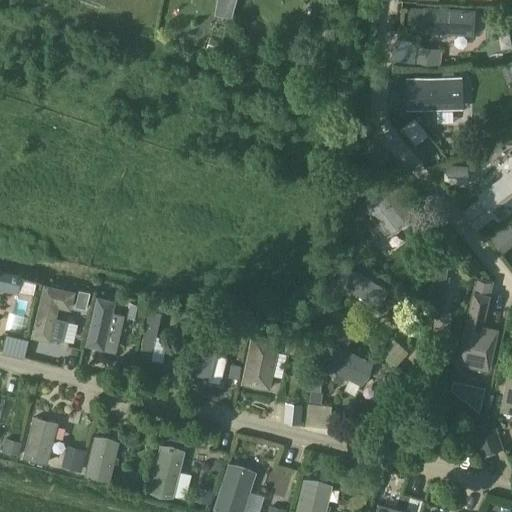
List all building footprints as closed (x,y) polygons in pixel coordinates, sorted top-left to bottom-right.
[(331,22),(331,0),(323,0),(314,0),(314,22),(331,22)] [(473,10),(407,6),(405,30),(471,34),(473,10)] [(417,45),(417,38),(395,37),(394,59),(440,61),(440,45),(417,45)] [(218,49),(220,41),(209,38),(207,46),(218,49)] [(317,54),(317,65),(328,66),(328,54),(317,54)] [(459,75),(406,77),(406,107),(415,106),(415,109),(452,108),(451,93),(460,92),(459,75)] [(427,134),(414,117),(402,127),(415,144),(427,134)] [(467,166),(446,165),(445,184),(466,185),(467,166)] [(483,196),(463,211),(476,228),(496,213),(498,216),(511,205),(511,170),(481,194),(483,196)] [(372,179),(353,194),(370,215),(377,224),(386,235),(398,229),(414,209),(392,182),(379,188),(372,179)] [(511,227),(509,223),(491,238),(503,252),(511,244),(511,227)] [(349,237),(341,247),(351,255),(359,246),(349,237)] [(439,316),(450,246),(438,244),(427,314),(439,316)] [(377,309),(389,289),(354,269),(343,288),(377,309)] [(0,271),(0,287),(5,288),(8,273),(0,271)] [(45,284),(33,336),(49,340),(50,337),(62,340),(62,339),(67,320),(67,319),(55,316),(57,305),(69,308),(73,291),(45,284)] [(79,289),(75,306),(85,308),(89,292),(79,289)] [(472,290),(456,363),(489,369),(498,328),(483,324),(490,294),(472,290)] [(97,297),(86,344),(103,348),(116,351),(124,313),(111,311),(114,300),(97,297)] [(12,298),(12,320),(26,320),(26,299),(12,298)] [(130,302),(127,315),(142,318),(144,305),(130,302)] [(160,312),(149,310),(139,359),(150,361),(160,312)] [(221,320),(203,315),(191,366),(208,371),(207,374),(221,377),(227,349),(215,346),(221,320)] [(332,319),(325,332),(348,344),(354,331),(332,319)] [(268,387),(269,385),(278,340),(252,334),(243,382),(268,387)] [(288,335),(284,352),(305,356),(308,339),(288,335)] [(325,338),(314,360),(360,384),(371,362),(325,338)] [(501,409),(511,411),(511,361),(510,361),(501,409)] [(241,365),(231,363),(229,376),(238,378),(241,365)] [(308,376),(307,390),(320,391),(321,377),(308,376)] [(467,400),(478,409),(483,388),(470,385),(467,400)] [(327,413),(327,402),(308,402),(308,413),(327,413)] [(57,420),(32,414),(21,456),(46,463),(57,420)] [(493,418),(470,426),(480,455),(503,448),(493,418)] [(118,442),(95,436),(86,474),(109,480),(118,442)] [(5,438),(2,451),(18,455),(22,442),(5,438)] [(67,445),(61,466),(81,472),(87,451),(67,445)] [(184,451),(160,445),(149,491),(172,496),(184,451)] [(242,511),(255,472),(228,464),(214,508),(225,511),(242,511)] [(131,469),(127,485),(140,488),(144,472),(131,469)] [(324,511),(331,486),(304,479),(296,511),(324,511)] [(197,486),(192,499),(210,505),(214,491),(197,486)] [(406,511),(378,503),(375,511),(406,511)]
